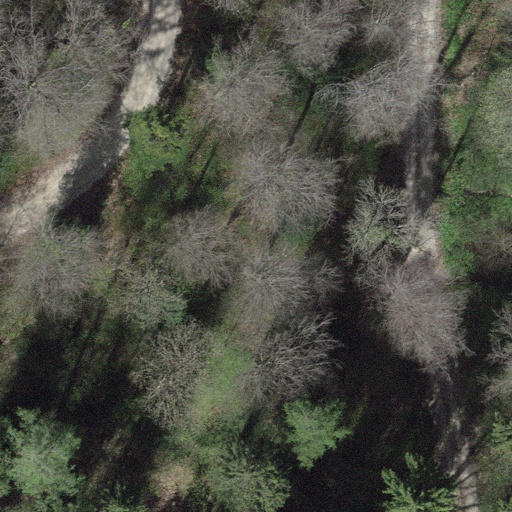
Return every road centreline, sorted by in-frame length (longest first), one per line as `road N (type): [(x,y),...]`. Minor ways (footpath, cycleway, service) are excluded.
road 1 (track): [(462,511),(413,252),(418,0)]
road 2 (track): [(163,0),(138,89),(93,157),(0,229)]
